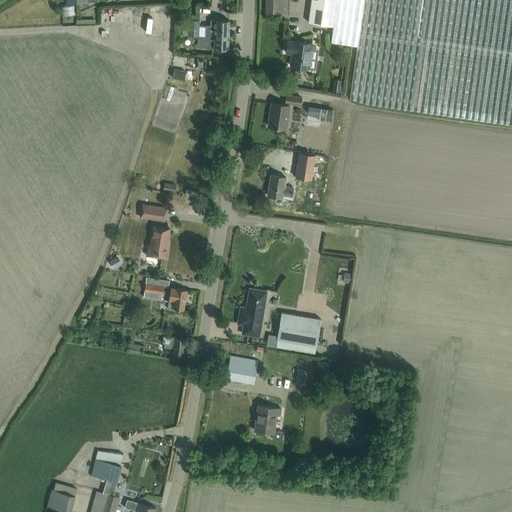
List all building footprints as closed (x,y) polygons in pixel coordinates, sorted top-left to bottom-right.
[(266,0),(266,12),(287,13),(287,0),(266,0)] [(511,0),(311,0),(308,22),(332,25),(331,42),(356,46),(350,100),(511,125),(511,122),(511,0)] [(171,10),(142,8),(141,33),(170,34),(171,10)] [(205,35),(228,36),(229,20),(210,19),(210,25),(205,25),(205,26),(199,26),(199,21),(188,21),(188,20),(187,20),(187,35),(205,36),(205,35)] [(228,48),(228,36),(205,35),(205,36),(205,47),(214,47),(228,48)] [(308,68),(311,43),(294,40),(294,41),(287,40),(285,52),(292,53),(290,65),(308,68)] [(300,105),(301,97),(287,94),(285,103),(300,105)] [(289,104),(282,103),(272,102),(268,126),(285,128),(289,104)] [(315,154),(325,156),(333,109),(307,105),(300,152),(315,154)] [(311,179),(315,154),(300,152),(299,152),(295,176),(311,179)] [(267,195),(283,197),(284,195),(292,196),(293,187),(284,185),(286,176),(271,174),(267,195)] [(176,185),(164,184),(164,190),(175,192),(176,185)] [(167,207),(142,203),(140,216),(164,220),(167,207)] [(169,227),(159,225),(154,224),(150,245),(148,245),(147,255),(164,258),(164,257),(162,257),(163,248),(166,248),(169,227)] [(146,276),(144,290),(162,293),(163,286),(169,286),(170,280),(146,276)] [(171,309),(172,307),(183,309),(187,289),(175,287),(170,286),(169,298),(167,308),(171,309)] [(266,291),(259,289),(249,288),(246,307),(240,306),(238,323),(243,324),(242,333),(259,336),(266,291)] [(320,318),(281,312),(277,338),(278,339),(276,347),(315,353),(320,318)] [(185,338),(175,337),(163,335),(162,342),(164,342),(163,347),(173,348),(172,353),(183,354),(185,338)] [(126,352),(141,354),(143,344),(128,342),(126,352)] [(258,360),(230,355),(226,377),(254,382),(258,360)] [(281,408),(268,406),(258,404),(254,429),(273,432),(272,438),(281,439),(282,431),(274,430),(276,414),(280,414),(281,408)] [(122,453),(97,450),(91,475),(115,481),(122,453)] [(51,488),(47,506),(50,506),(70,511),(75,495),(77,487),(55,482),(53,489),(51,488)] [(100,511),(106,493),(96,490),(89,511),(100,511)] [(101,511),(113,511),(118,495),(106,491),(106,493),(100,511),(101,511)] [(139,502),(139,503),(127,499),(125,507),(137,510),(136,511),(154,511),(156,507),(139,502)]
